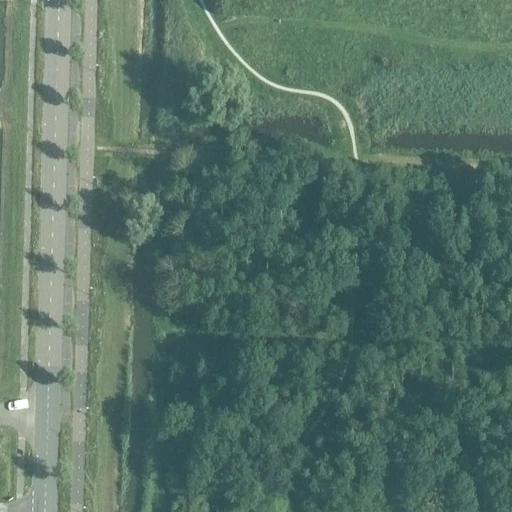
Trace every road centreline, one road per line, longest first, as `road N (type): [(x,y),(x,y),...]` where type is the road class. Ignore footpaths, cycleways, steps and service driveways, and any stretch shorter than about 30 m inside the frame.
road 1 (unclassified): [(44,511),(59,0)]
road 2 (unknown): [(89,154),(511,170)]
